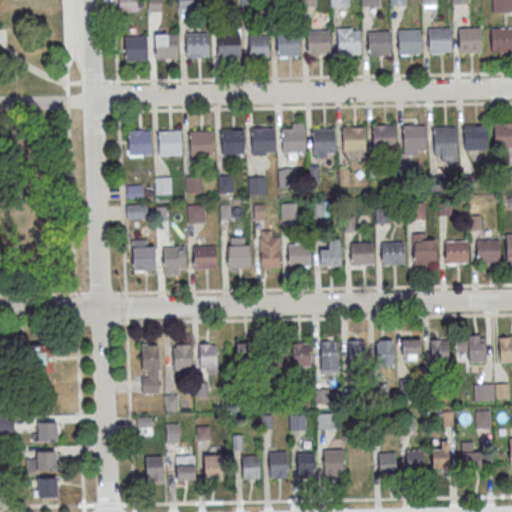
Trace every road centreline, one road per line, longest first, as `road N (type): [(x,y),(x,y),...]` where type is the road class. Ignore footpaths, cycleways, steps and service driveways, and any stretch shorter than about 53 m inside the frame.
road 1 (residential): [(106,511),(86,0)]
road 2 (residential): [(511,300),(0,310)]
road 3 (residential): [(511,87),(90,95)]
